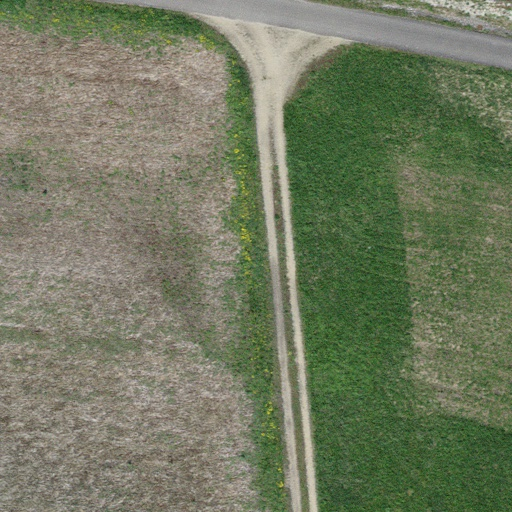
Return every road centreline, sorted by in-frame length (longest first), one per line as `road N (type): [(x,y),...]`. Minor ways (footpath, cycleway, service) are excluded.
road 1 (track): [(266,12),(308,511)]
road 2 (track): [(196,0),(511,60)]
